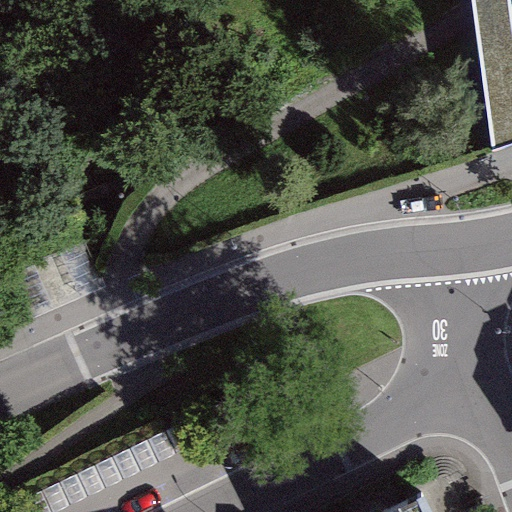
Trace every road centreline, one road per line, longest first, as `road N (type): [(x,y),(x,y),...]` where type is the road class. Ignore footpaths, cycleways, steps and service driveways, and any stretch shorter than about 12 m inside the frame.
road 1 (tertiary): [(461,247),(293,274),(0,398)]
road 2 (residential): [(484,380),(218,511)]
road 3 (residential): [(461,247),(464,313),(484,380)]
